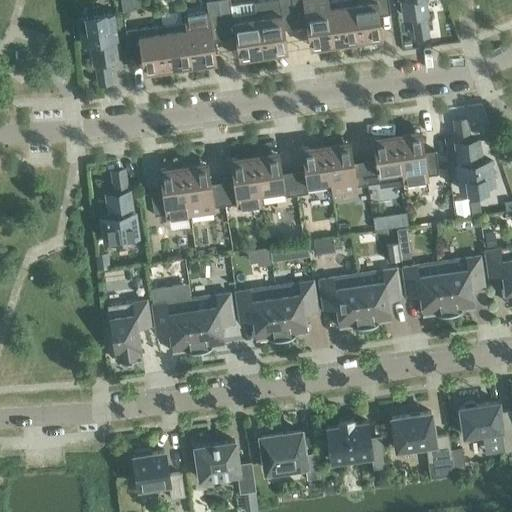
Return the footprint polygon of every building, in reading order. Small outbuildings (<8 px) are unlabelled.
[(215,60),(212,39),(223,37),(220,14),(217,0),(208,0),(206,0),(208,11),(184,15),(191,64),(215,60)] [(284,28),(295,27),(291,4),(290,0),(265,0),(255,2),(256,11),(262,53),(287,50),(284,28)] [(290,0),(291,4),(295,27),(306,25),(309,46),(333,43),(327,0),(290,0)] [(332,0),(328,1),(327,0),(333,43),(357,39),(351,0),(332,0)] [(351,0),(357,39),(382,35),(379,14),(390,13),(387,0),(351,0)] [(411,13),(414,35),(428,32),(425,11),(427,11),(425,0),(399,0),(402,15),(411,13)] [(231,13),(220,14),(223,37),(234,36),(238,57),(262,53),(256,11),(255,2),(230,5),(231,13)] [(116,34),(112,11),(76,16),(80,40),(89,38),(92,60),(94,59),(97,81),(111,79),(108,57),(117,56),(114,35),(116,34)] [(167,67),(191,64),(184,15),(183,15),(184,22),(161,25),(167,67)] [(143,71),(167,67),(161,25),(137,29),(136,27),(125,28),(128,51),(139,50),(143,71)] [(470,141),(467,119),(453,121),(456,143),(454,143),(457,165),(455,165),(459,188),(494,183),(491,160),(482,161),(479,139),(470,141)] [(424,151),(421,130),(396,134),(403,183),(428,179),(428,174),(438,173),(435,150),(424,151)] [(379,186),(403,183),(396,134),(372,137),(375,158),(364,160),(367,183),(379,182),(379,186)] [(350,141),(325,144),(332,193),(357,190),(356,185),(367,183),(364,160),(353,162),(350,141)] [(303,169),(292,171),(296,194),(307,192),(307,190),(330,186),(331,193),(332,193),(325,144),(300,148),(303,169)] [(285,195),(296,194),(292,171),(281,172),(278,151),(254,155),(261,204),(262,204),(261,196),(284,193),(285,195)] [(232,179),(221,181),(225,204),(236,202),(236,207),(261,204),(254,155),(229,158),(232,179)] [(214,206),(225,204),(221,181),(210,183),(207,162),(183,165),(190,214),(214,210),(214,206)] [(165,218),(190,214),(183,165),(158,169),(161,190),(150,191),(153,214),(164,213),(165,218)] [(128,191),(125,170),(111,172),(114,193),(105,195),(108,216),(100,217),(103,241),(139,235),(135,212),(133,212),(130,191),(128,191)] [(454,200),(456,216),(470,214),(467,198),(454,200)] [(492,231),(484,232),(487,247),(494,246),(492,231)] [(281,234),(270,235),(271,243),(282,242),(281,234)] [(299,243),(300,253),(307,252),(306,242),(299,243)] [(399,242),(385,243),(387,260),(401,258),(399,242)] [(507,301),(508,302),(511,301),(511,244),(484,249),(488,275),(501,273),(506,302),(507,301)] [(409,245),(401,246),(403,258),(410,257),(409,245)] [(278,256),(277,246),(269,247),(271,257),(278,256)] [(107,265),(106,252),(96,253),(97,266),(107,265)] [(441,261),(448,310),(474,307),(471,286),(484,284),(480,255),(441,261)] [(422,314),(448,310),(441,261),(402,266),(406,296),(419,294),(422,314)] [(357,273),(365,323),(391,319),(388,298),(401,296),(396,267),(357,273)] [(339,326),(365,323),(357,273),(318,278),(323,308),(336,306),(339,326)] [(274,285),(281,335),(307,331),(304,311),(317,309),(313,279),(274,285)] [(153,283),(154,295),(192,293),(191,282),(153,283)] [(255,339),(281,335),(274,285),(235,291),(239,320),(252,318),(255,339)] [(191,297),(198,347),(224,343),(221,323),(234,321),(230,292),(191,297)] [(172,351),(198,347),(191,297),(151,303),(156,332),(169,330),(172,351)] [(116,359),(117,359),(140,356),(140,355),(141,355),(137,326),(150,324),(147,298),(107,304),(115,359),(116,359)] [(504,450),(511,448),(511,410),(500,413),(498,401),(476,404),(473,400),(465,402),(463,406),(459,406),(463,434),(501,429),(504,450)] [(430,411),(409,414),(391,417),(396,448),(425,444),(427,460),(451,456),(448,432),(434,434),(430,411)] [(354,422),(353,417),(338,419),(339,424),(325,426),(330,459),(371,453),(373,468),(386,466),(382,442),(370,444),(367,420),(354,422)] [(303,454),(300,430),(261,435),(266,469),(304,463),(307,478),(320,476),(316,452),(303,454)] [(238,463),(234,439),(194,445),(199,477),(202,477),(202,479),(204,480),(214,479),(215,477),(215,475),(237,471),(240,491),(254,488),(250,461),(238,463)] [(168,474),(164,450),(150,452),(150,447),(134,450),(134,454),(132,455),(137,487),(168,482),(170,497),(184,495),(181,472),(168,474)] [(452,456),(454,465),(463,464),(461,455),(452,456)]
